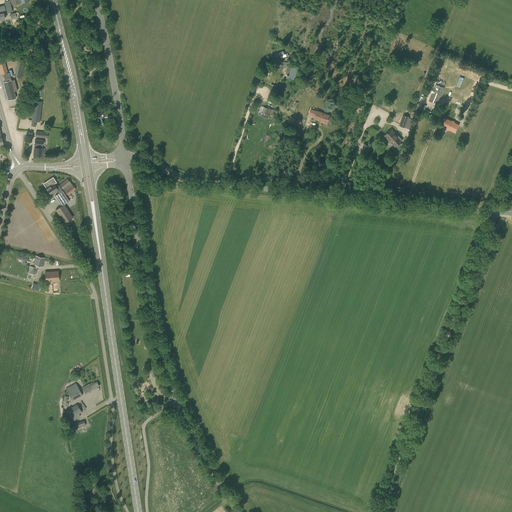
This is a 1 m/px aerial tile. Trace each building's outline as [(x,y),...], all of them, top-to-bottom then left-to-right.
[(289,56),(288,53),(285,54),(284,50),(277,53),(279,59),(289,56)] [(22,78),(26,53),(19,52),(14,76),(22,78)] [(282,71),(285,62),(279,61),(276,69),(282,71)] [(5,62),(0,63),(0,68),(2,75),(3,74),(5,82),(4,82),(8,100),(16,98),(14,92),(18,91),(15,80),(11,80),(9,73),(8,73),(5,62)] [(287,75),(286,78),(294,80),(294,77),(295,77),(297,68),(291,67),(289,75),(287,75)] [(429,101),(437,104),(443,88),(436,84),(429,101)] [(40,122),(42,101),(34,100),(31,126),(36,126),(36,121),(40,122)] [(268,115),(270,109),(263,107),(262,112),(268,115)] [(326,124),(329,116),(316,111),(311,109),(309,114),(315,116),(314,119),(322,121),(322,122),(326,124)] [(403,115),(399,125),(405,127),(409,117),(403,115)] [(455,132),(458,125),(446,119),(442,126),(444,126),(443,128),(448,130),(448,129),(455,132)] [(388,139),(388,138),(395,146),(396,146),(398,148),(402,144),(400,142),(403,140),(397,135),(396,135),(391,130),(384,135),(388,139)] [(42,156),(43,140),(35,139),(33,155),(42,156)] [(370,146),(363,144),(360,152),(367,155),(370,146)] [(57,191),(58,193),(62,191),(53,177),(43,183),(50,195),(57,191)] [(68,195),(76,189),(67,178),(59,185),(68,195)] [(62,191),(58,193),(54,196),(61,205),(55,209),(64,223),(73,217),(64,204),(69,201),(62,190),(62,191)] [(27,261),(28,257),(18,254),(16,258),(23,259),(21,264),(25,265),(26,263),(24,262),(25,260),(27,261)] [(33,274),(35,265),(43,267),(45,258),(35,255),(33,264),(30,264),(28,273),(33,274)] [(46,282),(59,281),(58,271),(45,272),(46,282)] [(72,400),(82,395),(76,383),(66,388),(72,400)] [(93,389),(89,383),(82,387),(85,394),(93,389)] [(67,410),(71,417),(74,416),(75,416),(82,412),(76,404),(67,410)]
